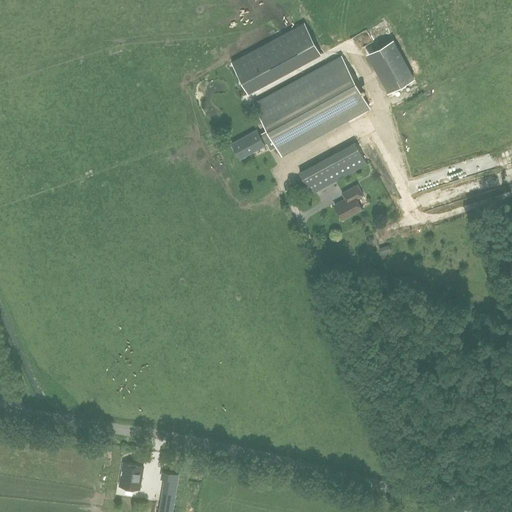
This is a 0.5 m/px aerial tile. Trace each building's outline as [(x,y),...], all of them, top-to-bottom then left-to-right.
[(231,63),(244,86),(316,46),(304,23),(231,63)] [(415,77),(393,38),(366,53),(388,92),(415,77)] [(254,104),(267,129),(272,137),(281,153),(367,106),(340,57),(254,104)] [(264,144),(263,141),(272,137),(267,129),(259,134),(256,129),(231,143),(239,157),(264,144)] [(311,193),(367,163),(356,143),(300,173),(311,193)] [(392,173),(397,167),(391,163),(387,170),(392,173)] [(361,208),(356,198),(363,194),(357,184),(345,191),(348,197),(334,205),(342,218),(361,208)] [(366,189),(362,190),(366,200),(370,198),(366,189)] [(388,248),(398,242),(395,236),(385,241),(388,248)] [(143,465),(123,461),(119,485),(139,488),(143,465)] [(171,511),(178,474),(162,471),(161,478),(165,478),(159,511),(171,511)]
